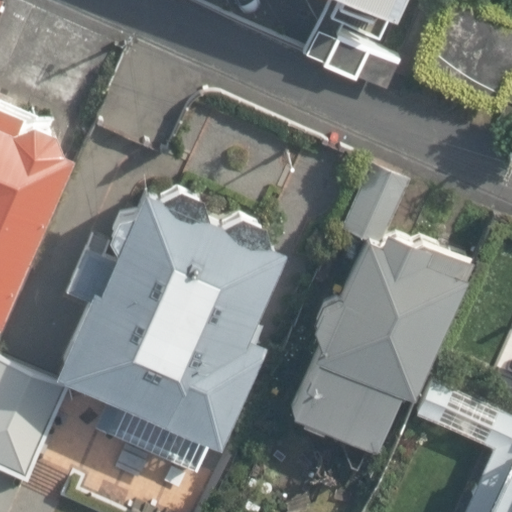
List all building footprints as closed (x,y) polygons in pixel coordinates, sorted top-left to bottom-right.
[(0,271),(65,118),(0,90),(0,271)] [(406,170),(365,152),(337,216),(353,224),(327,281),(314,283),(305,306),(309,321),(276,392),(369,433),(393,379),(408,385),(470,246),(388,209),(406,170)] [(161,176),(142,168),(56,365),(216,435),(263,328),(247,320),(278,233),(265,227),(260,206),(177,169),(161,176)] [(73,383),(0,350),(0,465),(31,479),(73,383)] [(511,511),(511,409),(419,370),(404,406),(487,442),(456,511),(511,511)]
